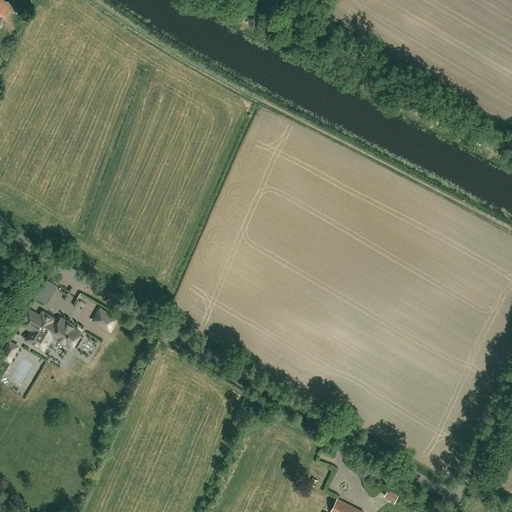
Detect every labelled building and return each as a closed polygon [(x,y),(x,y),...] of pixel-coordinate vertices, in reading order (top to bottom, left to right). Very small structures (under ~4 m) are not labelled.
[(0,0),(0,10),(5,13),(10,3),(2,0),(0,0)] [(40,301),(51,304),(58,284),(47,281),(40,301)] [(68,322),(68,321),(61,317),(58,323),(53,320),(54,318),(43,311),(41,314),(29,308),(20,323),(31,330),(28,336),(27,338),(44,348),(52,335),(72,347),(73,345),(75,345),(78,344),(79,342),(79,339),(77,337),(81,331),(68,324),(68,322)] [(117,319),(100,309),(93,320),(110,330),(117,319)] [(10,340),(0,356),(10,361),(19,346),(10,340)] [(363,511),(364,511),(337,499),(330,511),(363,511)]
